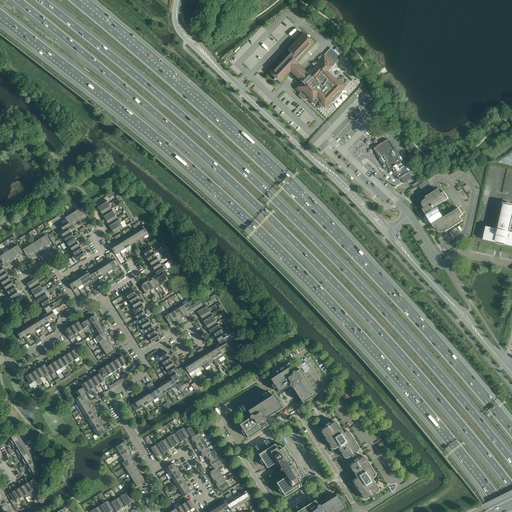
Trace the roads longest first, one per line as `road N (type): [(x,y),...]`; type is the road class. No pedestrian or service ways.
road 1 (motorway): [(0,14),(119,107),(281,253),(424,407),(508,511)]
road 2 (motorway): [(17,0),(234,183),(382,334),(511,487)]
road 3 (motorway): [(511,460),(395,323),(246,173),(41,0)]
road 4 (motorway): [(511,429),(322,217),(78,0)]
road 5 (unclassified): [(387,231),(202,52)]
road 6 (unclassified): [(243,450),(221,415),(308,349),(347,384)]
road 7 (unclassified): [(511,374),(387,231)]
road 8 (unclassified): [(347,384),(412,477),(362,511)]
road 9 (residential): [(153,469),(112,400),(145,371),(140,354)]
